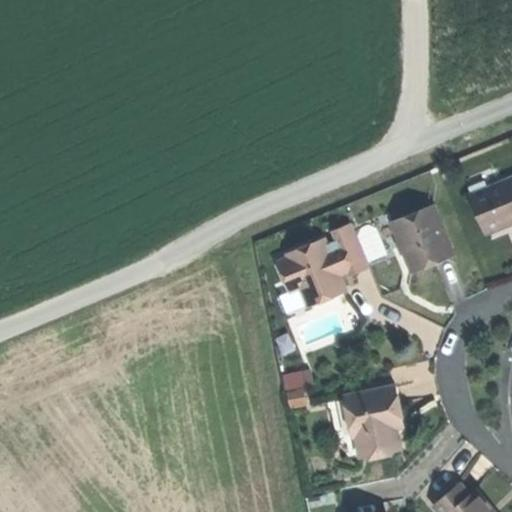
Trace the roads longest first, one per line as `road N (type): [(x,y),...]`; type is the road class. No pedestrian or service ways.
road 1 (track): [(511,121),(0,331)]
road 2 (track): [(409,0),(404,164)]
